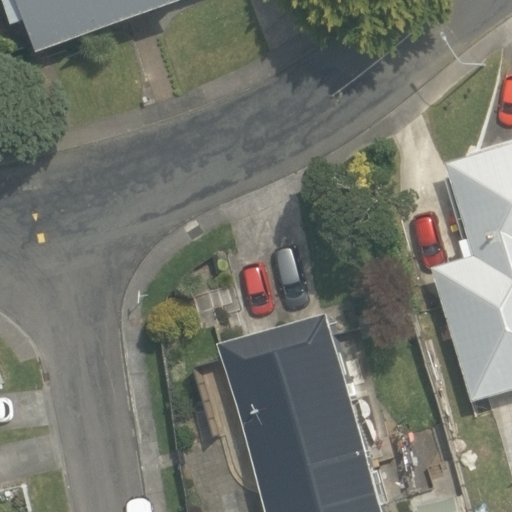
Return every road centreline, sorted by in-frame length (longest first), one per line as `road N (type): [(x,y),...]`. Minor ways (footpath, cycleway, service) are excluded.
road 1 (residential): [(48,203),(175,174),(312,112),(451,0)]
road 2 (residential): [(48,203),(102,511)]
